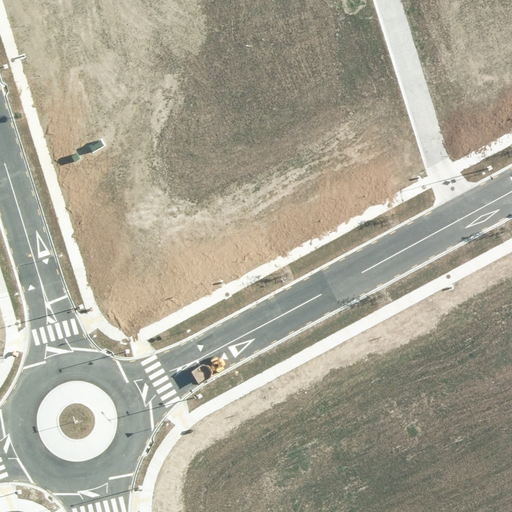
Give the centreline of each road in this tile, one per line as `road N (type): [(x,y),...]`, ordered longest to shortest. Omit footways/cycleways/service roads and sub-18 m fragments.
road 1 (residential): [(511,194),(132,400)]
road 2 (residential): [(54,368),(0,172)]
